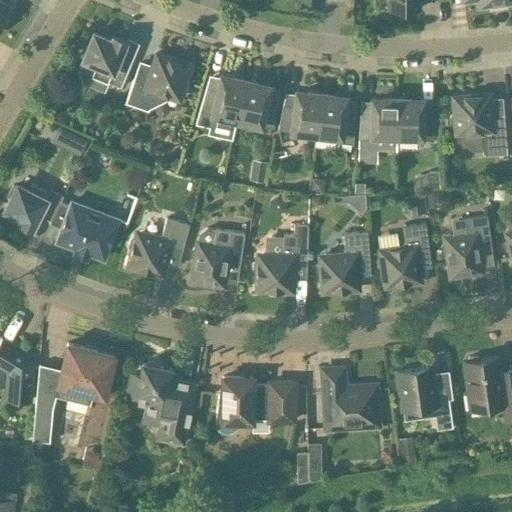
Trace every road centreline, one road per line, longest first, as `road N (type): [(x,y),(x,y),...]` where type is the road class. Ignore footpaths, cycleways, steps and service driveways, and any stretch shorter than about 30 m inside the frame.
road 1 (residential): [(0,262),(105,312),(186,334),(354,338),(511,317)]
road 2 (residential): [(152,0),(277,40),(398,49),(511,42)]
road 3 (residential): [(0,122),(71,0)]
